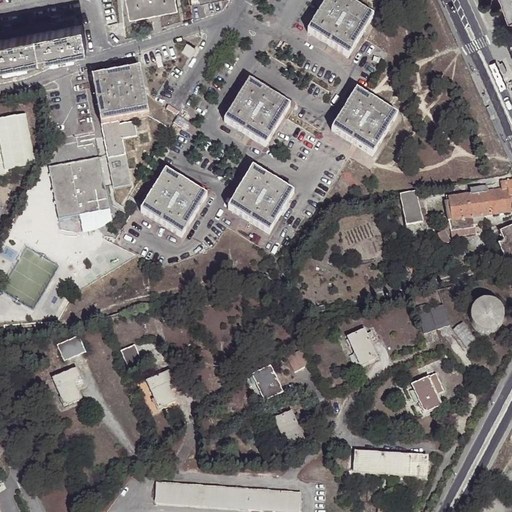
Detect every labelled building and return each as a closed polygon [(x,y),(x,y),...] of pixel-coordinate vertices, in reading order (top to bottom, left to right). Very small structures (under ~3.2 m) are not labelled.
[(173,0),(124,0),(128,16),(175,7),(173,0)] [(371,16),(345,0),(324,0),(305,32),(346,57),(371,16)] [(81,22),(35,30),(39,55),(86,46),(81,22)] [(35,30),(0,37),(0,62),(39,55),(35,30)] [(193,48),(186,44),(181,52),(189,56),(193,48)] [(102,122),(121,118),(149,112),(139,65),(92,75),(102,122)] [(289,105),(248,80),(223,121),(264,146),(289,105)] [(397,113),(355,88),(330,129),(372,155),(397,113)] [(185,131),(189,124),(177,116),(173,124),(185,131)] [(0,172),(10,171),(35,166),(26,118),(0,123),(0,172)] [(121,122),(121,118),(102,122),(109,156),(127,152),(124,138),(139,134),(136,119),(121,122)] [(127,152),(109,156),(115,186),(133,182),(127,152)] [(99,159),(78,163),(67,165),(49,169),(60,222),(80,218),(83,234),(86,234),(89,233),(94,232),(98,231),(100,230),(105,227),(108,225),(112,222),(99,159)] [(294,192),(252,167),(228,208),(269,233),(294,192)] [(205,197),(164,171),(140,212),(180,237),(205,197)] [(446,210),(446,216),(449,233),(473,229),(471,218),(510,212),(507,197),(511,196),(511,192),(511,191),(511,185),(511,180),(499,182),(501,190),(484,193),(483,188),(470,190),(470,195),(448,199),(449,204),(450,209),(446,210)] [(414,192),(397,195),(399,203),(416,199),(414,192)] [(416,199),(399,203),(401,211),(418,207),(416,199)] [(418,207),(401,211),(402,219),(421,215),(418,207)] [(421,215),(402,219),(404,226),(422,223),(421,215)] [(503,267),(511,264),(511,225),(497,232),(501,242),(495,244),(501,257),(499,258),(503,267)] [(473,229),(449,233),(450,236),(458,235),(459,238),(466,237),(465,233),(473,232),(473,229)] [(443,246),(449,242),(442,232),(436,236),(443,246)] [(456,258),(449,242),(443,246),(446,260),(456,258)] [(403,262),(408,271),(433,259),(430,252),(425,254),(424,253),(403,262)] [(489,299),(483,299),(478,302),(474,306),(471,311),(470,317),(471,323),(474,328),(477,331),(482,333),(488,334),(494,333),(499,330),(503,325),(505,320),(505,314),(504,309),(500,304),(495,300),(489,299)] [(416,314),(423,335),(449,326),(442,305),(416,314)] [(462,322),(451,330),(464,346),(474,338),(462,322)] [(359,365),(374,358),(367,343),(373,340),(369,331),(363,334),(362,332),(347,339),(359,365)] [(78,336),(57,345),(64,361),(85,352),(78,336)] [(134,345),(120,351),(128,369),(142,364),(134,345)] [(293,375),(307,367),(299,352),(285,361),(293,375)] [(252,375),(263,402),(282,394),(271,368),(252,375)] [(51,380),(62,407),(78,400),(73,388),(77,387),(75,383),(78,381),(74,370),(51,380)] [(157,410),(173,402),(168,390),(171,389),(169,385),(172,383),(167,373),(145,383),(157,410)] [(410,386),(423,414),(439,406),(434,395),(441,392),(433,375),(410,386)] [(286,447),(301,440),(295,423),(300,421),(296,413),(290,415),(289,413),(274,420),(286,447)] [(409,475),(411,458),(355,454),(354,471),(409,475)] [(427,458),(411,458),(409,475),(426,477),(427,458)] [(157,484),(156,499),(238,506),(238,510),(266,511),(296,511),(299,494),(157,484)] [(238,506),(156,499),(155,504),(238,510),(238,506)]
